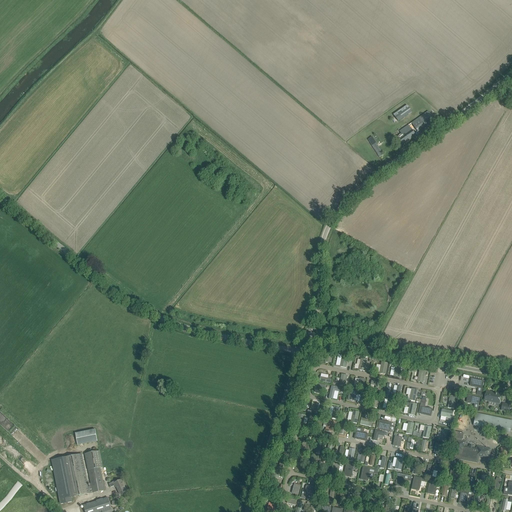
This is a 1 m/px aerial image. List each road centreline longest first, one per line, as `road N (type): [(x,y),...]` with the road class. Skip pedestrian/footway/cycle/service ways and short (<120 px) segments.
road 1 (unclassified): [(307,335),(332,219),(511,72)]
road 2 (unclassified): [(300,351),(201,332),(136,306),(0,196)]
road 3 (unclassified): [(511,377),(307,335)]
road 4 (track): [(0,133),(121,0)]
road 5 (unclassified): [(246,511),(300,351)]
